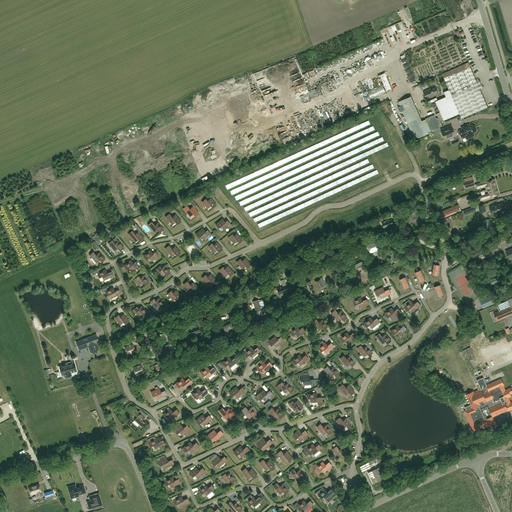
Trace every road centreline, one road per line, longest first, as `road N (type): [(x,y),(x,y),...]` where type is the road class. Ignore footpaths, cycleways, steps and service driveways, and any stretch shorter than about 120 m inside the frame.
road 1 (unclassified): [(0,479),(119,443),(156,511)]
road 2 (unclassified): [(358,511),(474,458)]
